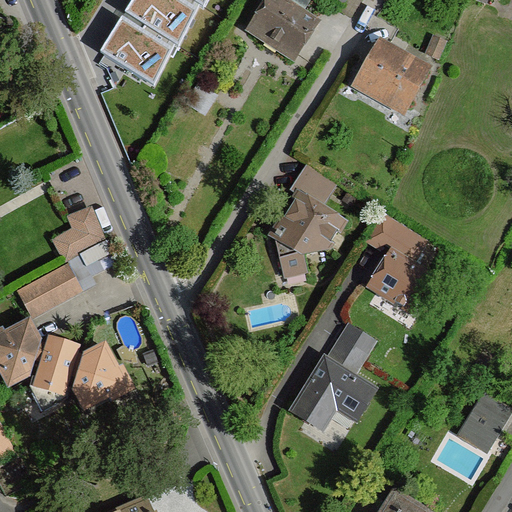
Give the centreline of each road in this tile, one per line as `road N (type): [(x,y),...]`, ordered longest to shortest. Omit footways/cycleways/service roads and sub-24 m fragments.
road 1 (residential): [(375,0),(197,281),(169,302)]
road 2 (tertiary): [(42,0),(169,302)]
road 3 (tertiary): [(169,302),(259,511)]
